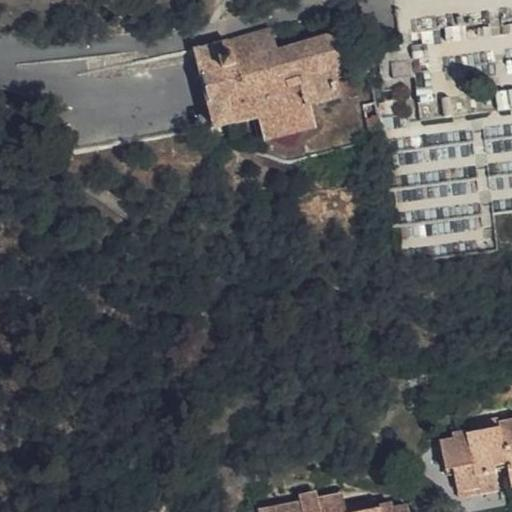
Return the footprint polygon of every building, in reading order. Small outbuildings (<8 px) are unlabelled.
[(192,54),(212,126),(213,130),(232,125),(251,121),(303,107),(332,100),(328,84),(325,73),(331,71),(336,68),(340,63),(341,56),(340,50),(335,43),(328,39),(320,40),(275,52),(269,32),(192,54)] [(387,69),(386,54),(366,58),(367,72),(387,69)] [(368,91),(364,75),(351,78),(354,94),(368,91)] [(354,94),(351,78),(328,84),(332,100),(354,94)] [(364,133),(377,132),(371,105),(358,109),(364,133)] [(303,107),(251,121),(258,145),(310,131),(303,107)] [(511,424),(511,414),(499,417),(500,426),(511,425),(511,424)] [(508,462),(500,426),(499,417),(479,421),(480,431),(455,435),(456,439),(441,442),(445,467),(453,466),(457,488),(479,484),(481,492),(501,488),(497,463),(508,462)] [(511,424),(511,425),(500,426),(508,462),(511,481),(511,480),(511,424)] [(459,496),(481,492),(479,484),(457,488),(459,496)] [(292,505),(293,511),(313,511),(313,510),(339,505),(334,488),(291,497),(292,505)] [(246,507),(247,511),(261,511),(292,505),(291,497),(246,507)] [(358,501),(339,505),(340,511),(402,511),(402,506),(388,508),(387,504),(360,508),(358,501)]
